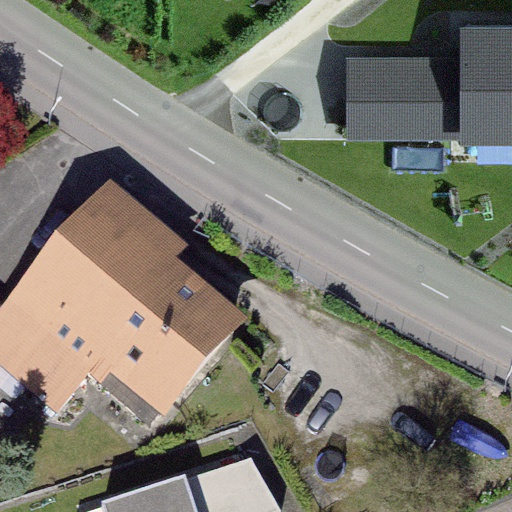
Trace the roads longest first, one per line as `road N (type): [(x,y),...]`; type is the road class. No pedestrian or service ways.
road 1 (tertiary): [(0,24),(175,148),(511,347)]
road 2 (unknown): [(175,148),(348,0)]
